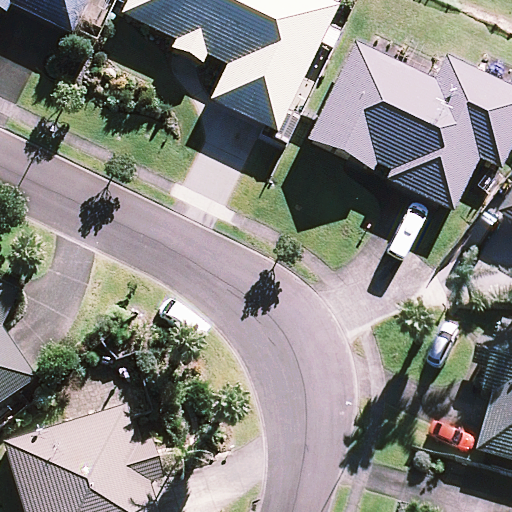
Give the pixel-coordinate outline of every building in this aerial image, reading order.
[(75,24),(86,0),(0,0),(0,19),(4,11),(67,41),(75,24)] [(275,135),(334,13),(306,0),(127,0),(117,22),(170,48),(166,57),(197,72),(201,63),(221,73),(204,108),(272,141),(275,135)] [(428,90),(349,51),(314,124),(301,150),(366,181),(370,172),(384,178),(379,187),(448,220),(473,168),(495,178),(511,143),(511,100),(440,66),(428,90)] [(511,201),(508,207),(498,223),(511,232),(511,201)] [(31,387),(0,342),(0,324),(12,299),(0,293),(0,407),(15,398),(31,387)] [(476,460),(511,471),(511,331),(503,329),(496,351),(481,347),(472,376),(487,380),(481,401),(493,404),(476,460)] [(0,448),(0,456),(16,511),(149,511),(143,488),(156,484),(145,446),(131,450),(120,413),(0,448)]
